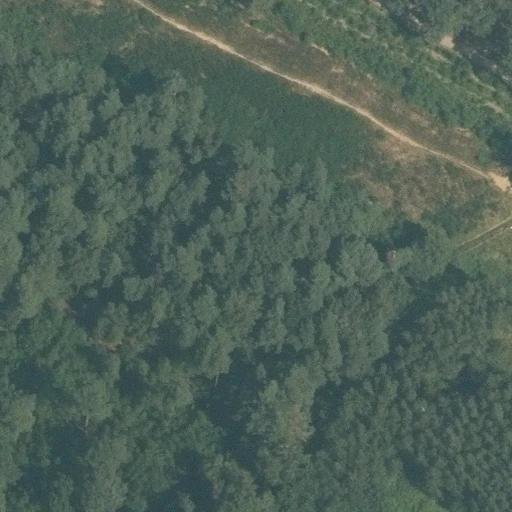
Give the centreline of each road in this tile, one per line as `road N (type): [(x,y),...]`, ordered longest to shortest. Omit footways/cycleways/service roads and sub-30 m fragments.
road 1 (unknown): [(511,78),(361,0)]
road 2 (track): [(367,0),(511,79)]
